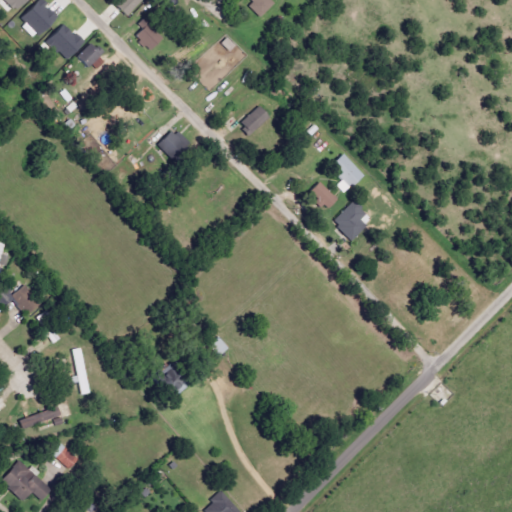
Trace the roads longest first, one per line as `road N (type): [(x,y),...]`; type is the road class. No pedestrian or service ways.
road 1 (residential): [(435,362),(72,0)]
road 2 (residential): [(287,511),(511,286)]
road 3 (residential): [(284,511),(241,452),(226,379)]
